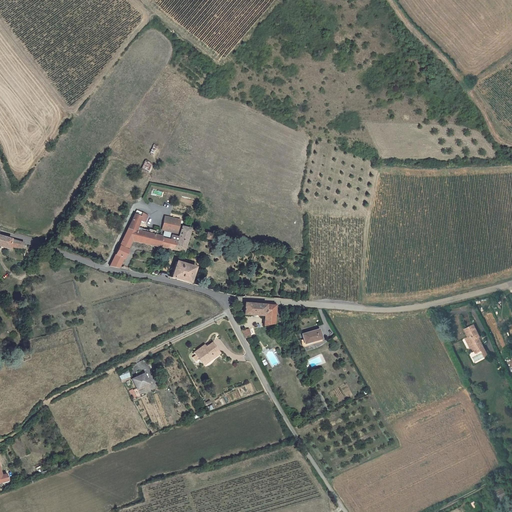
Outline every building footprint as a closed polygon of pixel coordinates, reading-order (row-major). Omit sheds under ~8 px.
[(144,160),(140,169),(147,172),(151,163),(144,160)] [(132,220),(128,229),(136,231),(137,228),(138,223),(139,221),(145,223),(148,216),(136,211),(132,220)] [(162,230),(164,231),(171,233),(176,234),(180,221),(165,217),(162,230)] [(173,242),(170,250),(183,253),(190,229),(181,227),(178,237),(171,236),(170,241),(173,242)] [(109,266),(120,268),(121,268),(120,267),(123,259),(123,260),(128,250),(127,250),(131,241),(136,231),(128,229),(109,266)] [(131,241),(144,244),(147,234),(136,231),(131,241)] [(171,233),(164,231),(163,238),(169,239),(171,233)] [(144,244),(158,248),(159,247),(161,239),(161,237),(157,236),(147,234),(144,244)] [(23,243),(0,236),(0,246),(9,250),(10,247),(24,249),(23,243)] [(159,247),(170,250),(173,242),(170,241),(161,239),(159,247)] [(195,268),(176,262),(171,278),(190,284),(195,268)] [(275,306),(244,303),(243,315),(264,316),(263,327),(273,325),(275,306)] [(481,350),(483,353),(486,352),(478,338),(479,337),(473,325),(464,329),(468,337),(465,338),(469,345),(471,344),(473,350),(475,353),(481,350)] [(248,329),(241,331),(245,338),(250,337),(248,329)] [(321,339),(318,330),(309,333),(301,335),(304,344),(321,339)] [(194,353),(202,364),(211,356),(213,358),(219,354),(211,343),(205,348),(203,346),(194,353)] [(202,364),(203,365),(213,358),(211,356),(202,364)] [(128,372),(118,375),(120,380),(130,376),(128,372)] [(143,374),(132,379),(136,389),(133,391),(136,398),(139,396),(137,391),(150,385),(149,383),(148,384),(143,374)] [(495,496),(504,492),(500,484),(491,489),(495,496)]
